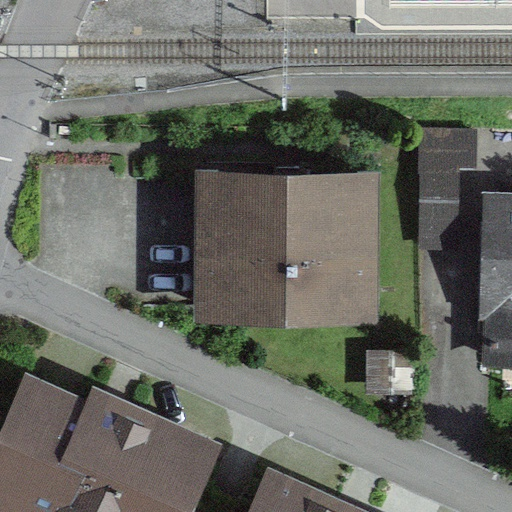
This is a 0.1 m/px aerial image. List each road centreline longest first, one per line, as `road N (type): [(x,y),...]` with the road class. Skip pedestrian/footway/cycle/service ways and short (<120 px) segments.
road 1 (residential): [(0,280),(508,511)]
road 2 (residential): [(57,0),(0,165)]
